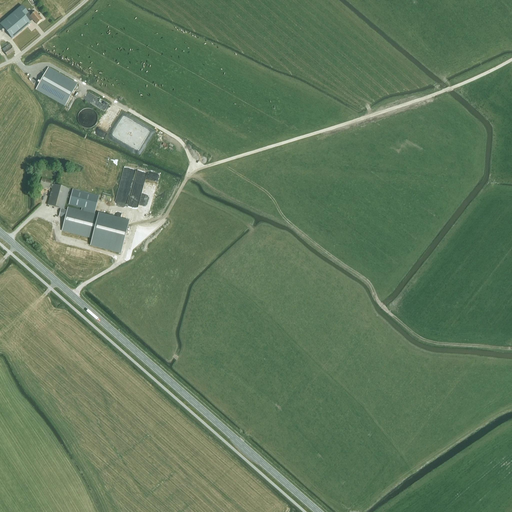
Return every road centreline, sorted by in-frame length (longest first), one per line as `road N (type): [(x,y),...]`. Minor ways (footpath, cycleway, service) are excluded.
road 1 (primary): [(318,511),(0,231)]
road 2 (track): [(511,347),(416,335),(361,275),(219,162)]
road 3 (track): [(511,59),(452,88),(219,162)]
